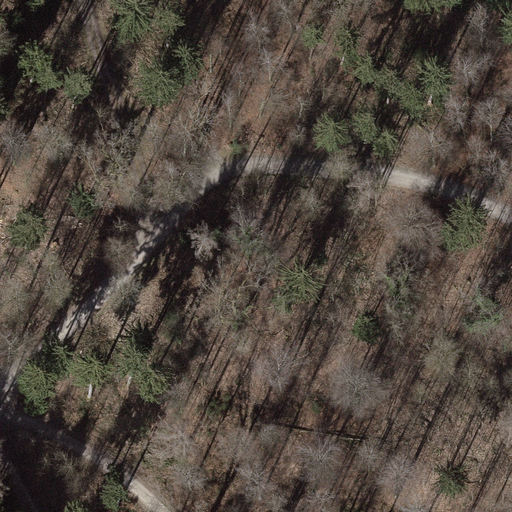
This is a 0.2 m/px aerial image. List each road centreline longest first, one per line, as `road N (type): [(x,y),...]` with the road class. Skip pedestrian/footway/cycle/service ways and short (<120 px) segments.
road 1 (track): [(212,175),(254,165),(399,176),(511,215)]
road 2 (track): [(0,380),(125,276),(212,175)]
road 3 (track): [(0,412),(77,443),(171,511)]
road 4 (track): [(209,154),(272,0)]
road 5 (track): [(85,0),(125,122)]
road 6 (track): [(125,122),(156,239)]
